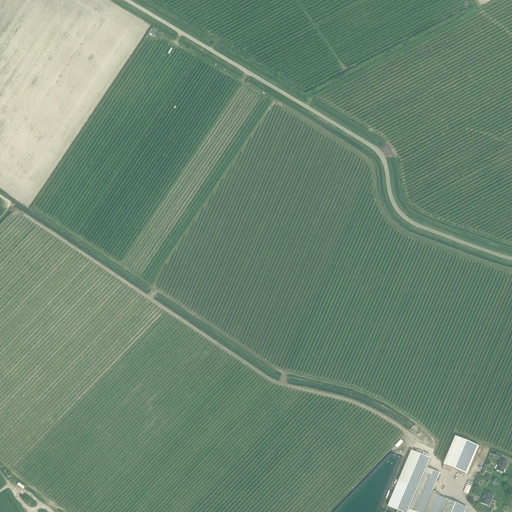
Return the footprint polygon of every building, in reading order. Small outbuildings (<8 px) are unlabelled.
[(153,27),(150,33),(155,36),(158,30),(153,27)] [(455,436),(443,464),(467,474),(479,446),(455,436)] [(398,482),(387,507),(399,511),(464,511),(467,508),(440,496),(441,494),(432,491),(438,478),(440,474),(427,468),(426,468),(430,458),(411,450),(398,482)] [(508,462),(501,459),(496,470),(503,473),(508,462)] [(494,495),(485,491),(480,503),(489,506),(494,495)]
